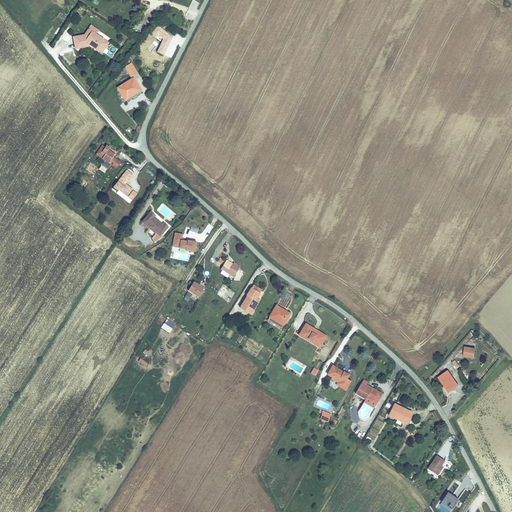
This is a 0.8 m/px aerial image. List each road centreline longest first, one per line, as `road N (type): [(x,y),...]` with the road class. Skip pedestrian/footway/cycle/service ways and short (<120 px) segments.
road 1 (unclassified): [(494,511),(414,373),(333,303),(262,257),(150,155),(144,124),(206,0)]
road 2 (unknown): [(145,146),(128,139),(63,64),(58,51),(68,33)]
